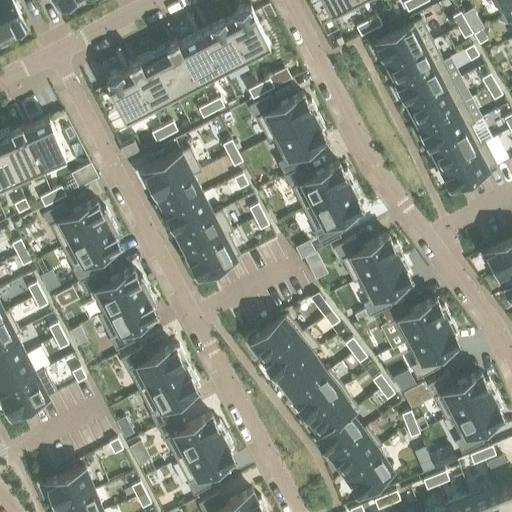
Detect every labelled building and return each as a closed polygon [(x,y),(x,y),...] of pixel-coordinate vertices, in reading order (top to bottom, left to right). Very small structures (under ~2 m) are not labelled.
[(0,0),(0,27),(4,36),(16,30),(14,27),(22,23),(25,21),(13,0),(0,0)] [(324,0),(333,17),(359,3),(357,0),(324,0)] [(416,0),(402,0),(407,9),(418,3),(416,0)] [(511,0),(494,0),(503,16),(507,14),(506,13),(511,9),(511,0)] [(234,12),(225,17),(245,56),(270,44),(250,4),(248,5),(242,3),(236,7),(234,12)] [(460,10),(451,15),(457,25),(466,20),(460,10)] [(377,13),(366,19),(371,28),(381,22),(377,13)] [(421,16),(375,39),(376,42),(381,52),(381,51),(386,61),(432,38),(421,16)] [(210,24),(201,29),(220,64),(218,65),(221,69),(245,56),(225,17),(224,17),(210,24)] [(366,19),(356,24),(360,33),(371,28),(366,19)] [(466,20),(457,25),(463,35),(472,30),(466,20)] [(481,26),(473,31),(479,41),(487,36),(481,26)] [(178,41),(196,76),(218,65),(220,64),(201,29),(178,41)] [(176,36),(152,49),(173,89),(196,76),(178,41),(176,36)] [(432,38),(386,61),(397,82),(443,58),(432,38)] [(472,42),(464,47),(470,58),(478,52),(472,42)] [(152,49),(128,61),(130,66),(131,65),(149,101),(150,100),(173,89),(152,49)] [(397,83),(393,85),(399,96),(403,94),(407,102),(453,78),(443,59),(443,58),(397,82),(397,83)] [(107,77),(105,78),(128,122),(154,109),(150,100),(149,101),(131,65),(130,66),(121,70),(116,69),(109,72),(107,77)] [(490,71),(481,76),(487,86),(496,81),(490,71)] [(269,76),(258,82),(263,90),(273,85),(269,76)] [(453,78),(407,102),(418,122),(464,98),(453,78)] [(496,81),(487,86),(493,97),(502,92),(496,81)] [(258,82),(248,87),(252,96),(263,90),(258,82)] [(270,92),(248,103),(255,116),(256,115),(268,137),(272,135),(272,134),(317,111),(311,98),(307,100),(303,92),(302,91),(276,104),(270,92)] [(219,95),(208,101),(213,109),(224,104),(219,95)] [(464,98),(418,122),(422,130),(418,132),(424,143),(428,141),(428,142),(470,121),(470,122),(475,120),(464,98)] [(208,101),(198,106),(202,115),(213,109),(208,101)] [(317,111),(272,134),(272,135),(283,156),(277,159),(284,172),(305,161),(299,149),(325,135),(324,134),(325,133),(321,126),(324,124),(317,111)] [(511,111),(503,116),(509,126),(511,124),(511,111)] [(21,121),(20,122),(40,167),(66,155),(48,114),(23,125),(23,126),(21,121)] [(172,119),(161,125),(166,134),(177,128),(172,119)] [(470,121),(428,142),(439,163),(480,141),(480,140),(470,122),(470,121)] [(20,122),(0,130),(0,141),(16,178),(40,167),(20,122)] [(161,125),(151,130),(155,139),(166,134),(161,125)] [(231,137),(222,142),(227,153),(237,148),(231,137)] [(334,138),(314,148),(320,159),(339,149),(334,138)] [(480,141),(439,163),(444,173),(448,182),(449,182),(450,185),(496,161),(484,138),(480,140),(480,141)] [(133,139),(120,146),(124,155),(138,148),(133,139)] [(0,141),(0,184),(16,178),(0,141)] [(189,144),(143,168),(144,170),(154,189),(155,190),(201,166),(189,144)] [(237,148),(227,153),(233,163),(242,159),(237,148)] [(305,161),(284,172),(291,186),(293,185),(303,206),(353,180),(347,167),(343,169),(339,161),(339,162),(338,160),(312,173),(305,161)] [(91,161),(71,172),(78,185),(98,175),(91,161)] [(201,166),(155,190),(165,210),(202,191),(192,172),(201,167),(201,166)] [(242,171),(233,175),(238,186),(248,182),(242,171)] [(353,180),(303,206),(315,228),(313,228),(320,241),(341,230),(335,218),(361,204),(360,203),(356,195),(360,193),(353,180)] [(61,184),(50,189),(51,191),(55,198),(65,193),(65,192),(61,184)] [(50,189),(39,195),(44,204),(55,198),(51,191),(50,189)] [(202,191),(165,210),(166,211),(165,211),(171,223),(172,223),(176,231),(221,207),(221,206),(212,211),(202,191)] [(24,196),(13,201),(17,210),(18,211),(29,205),(24,196)] [(63,199),(42,211),(49,223),(50,222),(62,243),(111,217),(105,206),(101,208),(96,199),(95,197),(69,211),(63,199)] [(257,200),(248,205),(254,216),(263,211),(257,200)] [(221,207),(176,231),(186,251),(232,227),(221,207)] [(263,211),(254,216),(260,227),(269,222),(263,211)] [(111,217),(62,243),(74,265),(72,266),(79,279),(100,267),(93,255),(119,241),(118,240),(114,230),(117,228),(111,217)] [(232,227),(186,251),(190,258),(196,270),(198,273),(210,266),(239,252),(228,230),(232,228),(232,227)] [(355,233),(334,244),(340,257),(341,256),(353,279),(357,276),(403,252),(396,239),(392,241),(388,233),(387,232),(361,245),(355,233)] [(511,233),(486,248),(487,250),(486,250),(496,269),(497,270),(511,262),(511,233)] [(20,236),(11,241),(16,252),(25,247),(20,236)] [(309,238),(295,245),(300,256),(315,248),(309,238)] [(25,247),(16,252),(22,262),(31,258),(25,247)] [(403,252),(357,276),(368,297),(363,300),(369,313),(381,307),(390,302),(384,290),(410,276),(409,275),(410,274),(406,267),(409,265),(403,252)] [(511,262),(497,270),(503,281),(502,281),(507,290),(511,287),(511,262)] [(100,267),(79,279),(85,291),(91,288),(97,299),(102,309),(98,312),(148,286),(142,274),(138,276),(133,267),(132,266),(106,280),(100,267)] [(217,322),(226,338),(297,303),(285,278),(226,307),(231,315),(217,322)] [(36,279),(27,284),(33,295),(41,290),(36,279)] [(148,286),(98,312),(100,315),(110,334),(109,335),(111,340),(115,347),(136,336),(130,324),(156,310),(155,308),(150,299),(154,297),(148,286)] [(41,290),(33,295),(38,305),(47,301),(41,290)] [(388,320),(380,324),(391,346),(405,339),(450,315),(444,302),(440,304),(436,296),(435,295),(409,308),(403,296),(390,302),(381,307),(388,320)] [(324,298),(316,304),(324,314),(332,308),(324,298)] [(0,311),(8,307),(8,306),(4,309),(4,308),(0,301),(0,311)] [(8,307),(0,311),(0,337),(19,327),(8,307)] [(332,308),(324,314),(331,323),(339,317),(332,308)] [(287,311),(249,339),(265,359),(306,328),(305,327),(301,330),(287,311)] [(450,315),(405,339),(416,360),(410,363),(417,376),(438,365),(432,353),(458,339),(457,338),(458,338),(454,330),(457,328),(450,315)] [(57,320),(48,324),(54,335),(63,330),(57,320)] [(19,327),(0,337),(0,362),(25,350),(15,331),(19,328),(19,327)] [(265,360),(262,363),(269,373),(273,370),(278,377),(319,346),(306,328),(265,359),(265,360)] [(63,330),(54,335),(59,346),(68,341),(63,330)] [(352,335),(344,341),(351,350),(359,344),(352,335)] [(141,344),(120,356),(127,369),(128,368),(139,389),(185,364),(181,357),(182,357),(181,357),(185,355),(179,343),(175,345),(174,345),(173,342),(147,356),(141,344)] [(25,350),(0,362),(0,388),(44,366),(43,364),(49,361),(41,344),(26,352),(25,350)] [(359,344),(351,350),(359,360),(367,354),(359,344)] [(319,346),(278,377),(292,395),(329,367),(329,366),(325,369),(312,352),(320,347),(319,346)] [(80,364),(71,368),(77,380),(85,375),(80,364)] [(185,364),(139,389),(151,410),(150,411),(156,424),(177,412),(171,400),(197,386),(195,383),(196,383),(199,381),(193,369),(189,371),(185,364)] [(44,366),(0,388),(0,393),(8,409),(9,409),(9,410),(10,412),(56,388),(44,366)] [(329,367),(292,395),(298,402),(294,405),(302,415),(305,413),(306,414),(343,385),(329,367)] [(447,371),(426,382),(432,394),(434,393),(445,416),(450,414),(449,413),(495,389),(488,376),(485,378),(481,371),(480,371),(480,369),(454,383),(447,371)] [(380,371),(372,377),(379,387),(387,381),(380,371)] [(387,381),(379,387),(386,396),(394,390),(387,381)] [(343,385),(306,414),(319,431),(315,434),(316,435),(357,403),(343,385)] [(495,389),(449,413),(450,414),(461,435),(455,438),(461,450),(483,439),(476,427),(502,413),(502,412),(498,404),(502,402),(495,389)] [(357,403),(316,435),(323,445),(324,445),(330,453),(367,424),(367,423),(363,426),(350,410),(358,404),(357,403)] [(410,408),(401,412),(405,423),(415,419),(410,408)] [(177,412),(156,424),(163,437),(165,436),(176,457),(226,431),(219,418),(215,420),(211,412),(210,411),(184,425),(177,412)] [(415,419),(405,423),(410,434),(419,430),(415,419)] [(367,424),(330,453),(344,471),(381,442),(367,424)] [(226,431),(176,457),(188,479),(186,480),(193,492),(214,481),(208,469),(234,455),(233,453),(229,446),(233,444),(226,431)] [(117,435),(108,440),(113,451),(122,446),(117,435)] [(381,442),(344,471),(351,480),(350,480),(357,489),(357,488),(359,491),(392,465),(378,446),(382,443),(381,442)] [(430,452),(429,452),(435,466),(457,456),(451,442),(440,446),(440,445),(429,449),(430,452)] [(491,443),(480,447),(484,456),(495,452),(491,443)] [(480,447),(469,452),(473,461),(484,456),(480,447)] [(84,463),(46,479),(46,482),(54,501),(55,502),(94,486),(84,463)] [(445,468),(434,473),(437,482),(448,478),(445,468)] [(434,473),(422,477),(426,486),(437,482),(434,473)] [(140,479),(131,483),(136,494),(145,489),(140,479)] [(494,479),(469,489),(478,511),(507,511),(497,488),(498,488),(494,479)] [(511,511),(511,482),(498,488),(497,488),(507,511),(511,511)] [(94,486),(55,502),(58,511),(91,511),(102,508),(94,486)] [(219,489),(197,501),(203,511),(262,511),(264,511),(263,509),(267,507),(260,495),(257,497),(257,496),(256,497),(251,487),(225,501),(219,489)] [(396,488),(385,493),(389,502),(400,497),(396,488)] [(145,489),(136,494),(142,505),(150,500),(145,489)] [(478,511),(469,489),(443,500),(445,504),(447,504),(449,511),(478,511)] [(385,493),(374,497),(377,506),(389,502),(385,493)] [(360,502),(349,507),(351,511),(363,511),(364,511),(360,502)]
